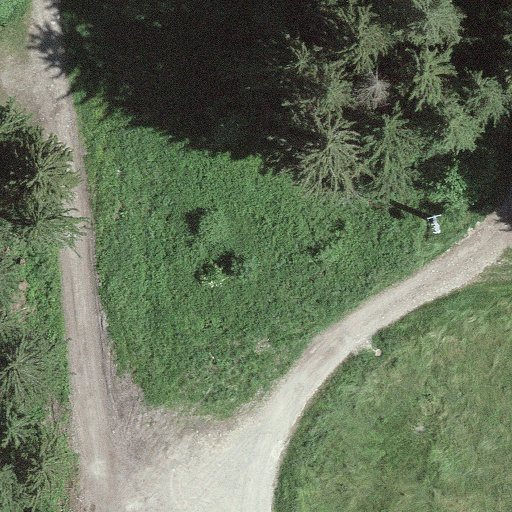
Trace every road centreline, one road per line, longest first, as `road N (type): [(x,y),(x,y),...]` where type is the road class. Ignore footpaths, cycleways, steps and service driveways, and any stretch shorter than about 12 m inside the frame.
road 1 (track): [(41,0),(97,511)]
road 2 (track): [(511,233),(504,249),(346,344),(267,452),(261,511)]
